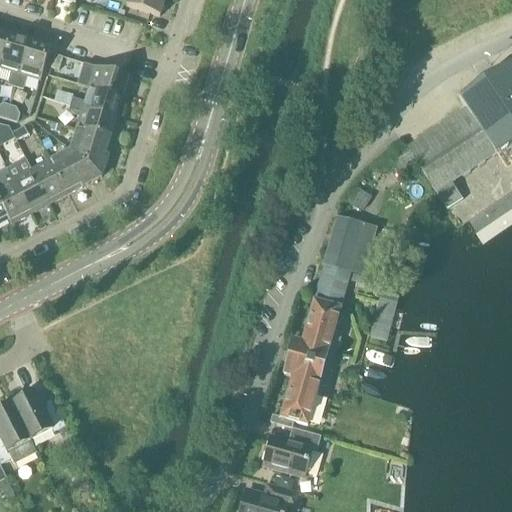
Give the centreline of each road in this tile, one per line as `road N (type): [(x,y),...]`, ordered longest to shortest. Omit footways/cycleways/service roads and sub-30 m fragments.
road 1 (tertiary): [(14,304),(124,250),(164,219),(188,185),(245,0)]
road 2 (residential): [(196,511),(257,401),(321,216)]
road 3 (residential): [(0,250),(23,248),(123,196),(165,60)]
road 4 (residential): [(0,8),(165,60)]
